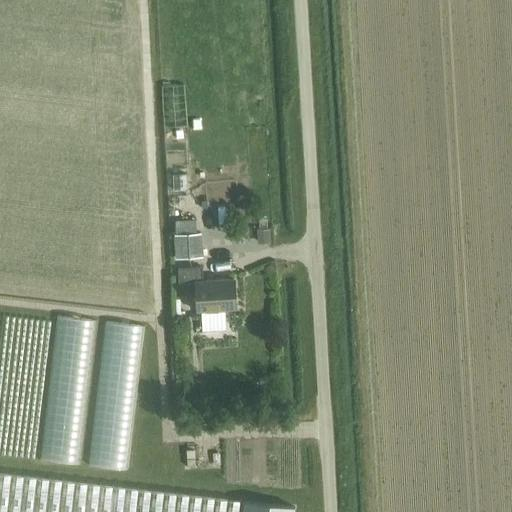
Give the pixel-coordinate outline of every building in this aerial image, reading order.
[(233,232),(232,213),(219,214),(220,233),(233,232)] [(256,230),(257,243),(269,242),(268,229),(256,230)] [(177,258),(201,257),(200,233),(176,234),(177,258)] [(180,298),(196,297),(197,312),(212,310),(236,309),(234,279),(203,281),(202,267),(178,268),(180,298)] [(238,511),(240,501),(0,473),(0,511),(238,511)]
